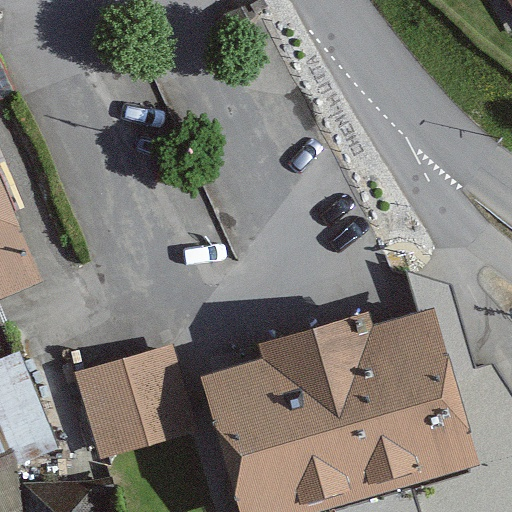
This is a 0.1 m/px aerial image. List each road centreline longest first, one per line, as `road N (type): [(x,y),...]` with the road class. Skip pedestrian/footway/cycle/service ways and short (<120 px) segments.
road 1 (unclassified): [(511,265),(438,201),(416,157),(424,114)]
road 2 (tertiary): [(424,114),(373,60),(335,0)]
